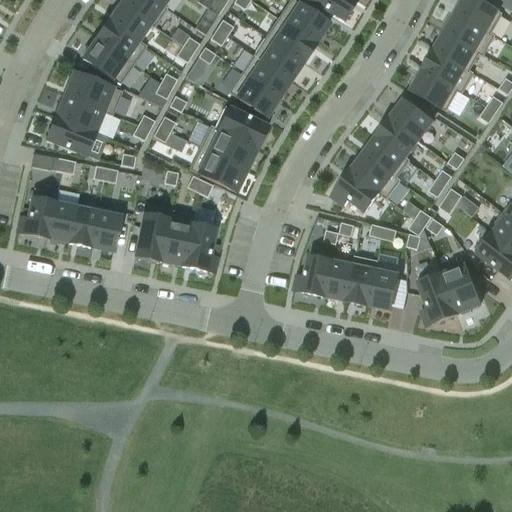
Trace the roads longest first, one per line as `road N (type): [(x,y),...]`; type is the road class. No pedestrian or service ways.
road 1 (residential): [(405,0),(382,47),(318,130),(271,219),(242,327)]
road 2 (residential): [(511,346),(488,367),(458,372),(242,327)]
road 3 (residential): [(242,327),(0,278)]
road 4 (residential): [(64,0),(0,120)]
